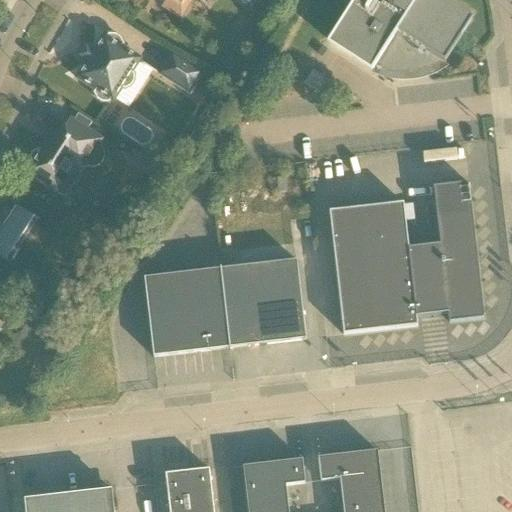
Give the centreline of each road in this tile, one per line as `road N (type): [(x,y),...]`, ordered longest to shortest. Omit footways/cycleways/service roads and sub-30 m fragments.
road 1 (unclassified): [(0,441),(475,383),(511,368)]
road 2 (unknown): [(511,160),(337,175),(318,185),(310,202),(337,400)]
